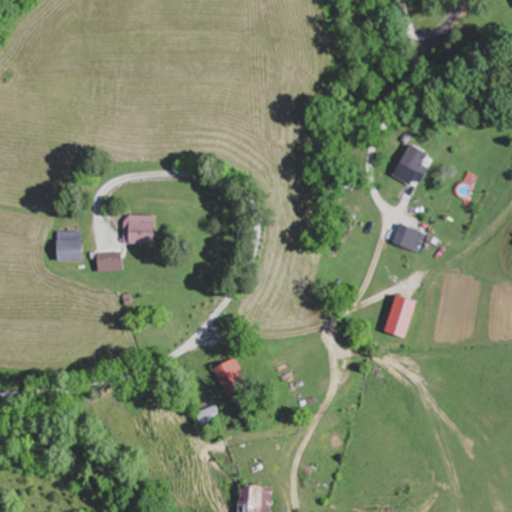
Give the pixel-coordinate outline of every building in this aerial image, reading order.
[(433,155),(414,144),(397,175),(414,185),(417,180),(424,184),(432,168),(427,165),(433,155)] [(130,244),(164,244),(164,215),(130,215),(130,244)] [(421,251),(427,231),(401,223),(395,243),(421,251)] [(63,260),(93,260),(93,231),(63,231),(63,260)] [(420,312),(399,305),(392,326),(413,334),(420,312)] [(232,398),(255,387),(242,358),(219,368),(232,398)] [(226,421),(219,405),(201,413),(208,429),(226,421)] [(273,511),(277,487),(246,484),(243,511),(273,511)]
